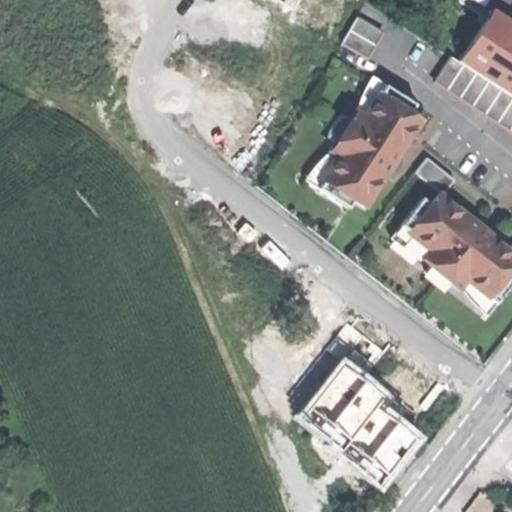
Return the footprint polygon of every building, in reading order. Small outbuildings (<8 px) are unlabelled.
[(478,14),(450,56),(511,96),(511,4),(507,13),(486,0),(478,14)] [(341,44),(367,59),(382,33),(356,18),(341,44)] [(433,82),(511,133),(511,98),(449,57),(433,82)] [(372,77),(345,117),(349,120),(355,111),(362,116),(375,97),(377,98),(385,86),(372,77)] [(353,201),(364,209),(386,176),(384,175),(390,165),(398,154),(399,154),(407,143),(421,121),(409,112),(414,105),(385,86),(377,98),(375,97),(362,116),(355,111),(349,120),(345,117),(341,115),(335,119),(329,128),(326,138),(330,141),(334,143),(328,152),(336,157),(323,176),(324,177),(316,189),(347,210),(353,201)] [(304,181),(316,189),(324,177),(323,176),(336,157),(328,152),(334,143),(330,141),(319,157),(304,181)] [(507,290),(511,283),(511,270),(511,269),(511,267),(511,252),(489,234),(488,235),(468,219),(469,218),(441,195),(453,181),(426,159),(413,173),(438,193),(429,204),(421,198),(398,226),(410,235),(409,237),(427,251),(421,258),(429,265),(427,267),(423,272),(428,278),(437,286),(445,289),(450,284),(452,282),(460,288),(466,281),(484,296),(484,295),(496,304),(507,290)] [(493,229),(441,195),(469,218),(468,219),(488,235),(489,234),(493,229)] [(390,237),(427,267),(429,265),(421,258),(427,251),(409,237),(410,235),(398,226),(390,237)] [(486,315),(496,304),(484,295),(484,296),(466,281),(460,288),(452,282),(450,284),(486,315)] [(340,359),(293,419),(379,485),(416,438),(376,408),(386,395),(340,359)]
